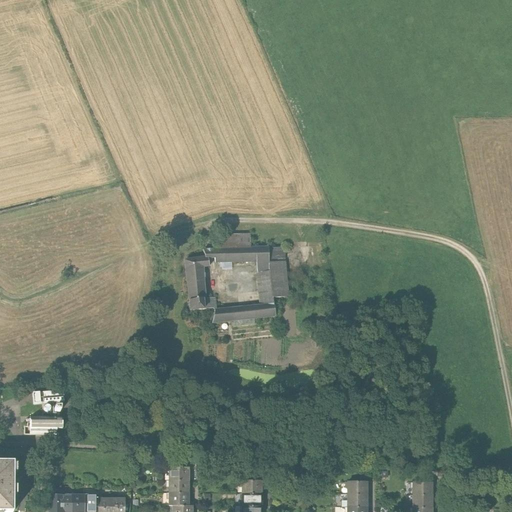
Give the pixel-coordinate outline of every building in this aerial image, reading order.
[(255,262),(268,262),(268,264),(284,263),(284,248),(268,248),(250,249),(250,235),(219,235),(219,249),(214,249),(214,250),(202,250),(204,258),(207,258),(208,260),(214,259),(215,263),(255,262)] [(207,258),(204,258),(185,261),(189,301),(190,311),(212,309),(214,312),(214,311),(216,311),(215,308),(214,298),(204,299),(202,268),(209,267),(208,260),(207,258)] [(259,306),(273,305),(272,299),(268,264),(268,262),(255,262),(259,306)] [(287,297),(284,263),(268,264),(272,299),(287,297)] [(216,311),(214,311),(214,312),(212,323),(274,316),(273,305),(259,306),(216,311)] [(62,418),(29,418),(28,435),(55,436),(55,430),(62,430),(62,418)] [(0,463),(0,511),(11,511),(12,464),(0,463)] [(169,469),(169,482),(187,482),(188,469),(169,469)] [(242,474),(242,482),(261,482),(265,483),(265,476),(242,474)] [(187,482),(169,482),(169,494),(187,494),(187,482)] [(242,495),(261,495),(261,482),(242,482),(242,495)] [(347,482),(347,495),(368,495),(368,483),(347,482)] [(411,483),(410,496),(432,496),(432,483),(411,483)] [(187,507),(187,494),(169,494),(169,507),(172,507),(187,507)] [(261,507),(261,495),(242,495),(242,507),(261,507)] [(347,495),(347,508),(368,508),(368,495),(347,495)] [(70,511),(70,496),(49,497),(48,511),(70,511)] [(83,511),(84,496),(70,496),(70,511),(83,511)] [(97,511),(98,500),(98,497),(84,496),(83,511),(97,511)] [(410,496),(410,508),(432,509),(432,496),(410,496)] [(110,511),(111,500),(98,500),(97,511),(110,511)] [(123,511),(124,500),(111,500),(110,511),(123,511)]
